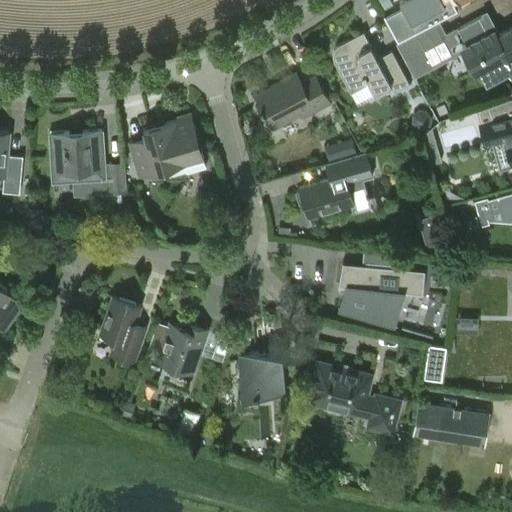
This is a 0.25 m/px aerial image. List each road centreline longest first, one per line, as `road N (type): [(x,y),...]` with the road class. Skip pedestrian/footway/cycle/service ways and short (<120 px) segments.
road 1 (residential): [(9,439),(84,252),(236,260)]
road 2 (residential): [(204,64),(60,87),(0,81)]
road 3 (residential): [(236,260),(250,236),(204,64)]
road 4 (residential): [(320,0),(204,64)]
